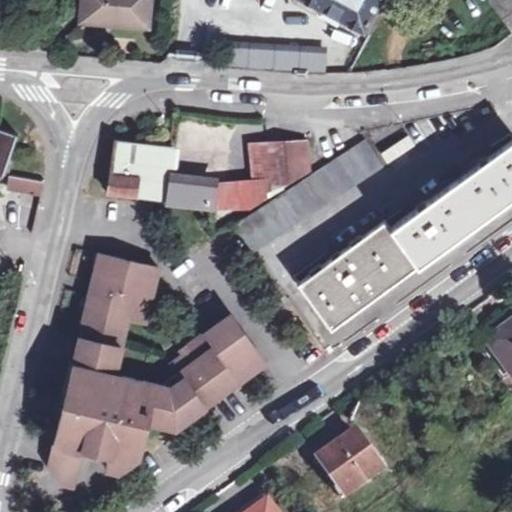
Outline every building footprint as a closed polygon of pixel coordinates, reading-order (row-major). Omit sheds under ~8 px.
[(81,0),(80,23),(145,27),(147,0),(81,0)] [(303,0),(370,36),(389,0),(303,0)] [(511,0),(495,0),(493,2),(511,26),(511,0)] [(220,44),(218,69),(247,72),(319,77),(320,51),(220,44)] [(0,176),(3,177),(16,138),(0,133),(0,176)] [(386,164),(413,147),(408,139),(382,156),(386,164)] [(364,142),(235,226),(252,255),(382,169),(364,142)] [(261,146),(262,183),(264,183),(265,203),(309,175),(308,143),(261,146)] [(511,143),(394,226),(389,219),(297,285),(328,330),(511,199),(511,143)] [(169,203),(172,182),(166,181),(170,151),(117,144),(112,176),(137,180),(135,198),(169,203)] [(109,195),(135,198),(137,180),(112,176),(109,195)] [(44,185),(7,178),(6,188),(5,191),(41,198),(44,185)] [(169,203),(209,208),(212,186),(172,182),(169,203)] [(256,208),(257,209),(265,203),(264,183),(262,183),(212,186),(209,208),(240,211),(256,208)] [(240,211),(209,208),(230,227),(257,209),(256,208),(240,211)] [(93,269),(99,271),(103,257),(96,256),(93,269)] [(156,269),(103,257),(99,271),(93,297),(90,311),(83,309),(76,337),(45,464),(57,485),(69,488),(79,448),(81,441),(93,444),(92,452),(106,455),(103,467),(115,471),(135,457),(143,423),(164,426),(172,420),(184,412),(189,419),(214,400),(210,394),(220,387),(247,368),(258,360),(228,317),(183,348),(186,353),(182,356),(169,365),(175,373),(160,385),(112,374),(125,320),(142,324),(156,269)] [(90,311),(93,297),(87,295),(83,309),(90,311)] [(506,379),(511,374),(511,311),(475,338),(506,379)] [(186,353),(183,348),(178,351),(182,356),(186,353)] [(258,360),(247,368),(251,375),(263,366),(258,360)] [(210,394),(214,400),(225,393),(220,387),(210,394)] [(177,427),(189,419),(184,412),(172,420),(177,427)] [(314,461),(341,499),(384,468),(357,429),(314,461)] [(79,448),(92,452),(93,444),(81,441),(79,448)] [(276,511),(269,502),(255,511),(276,511)]
